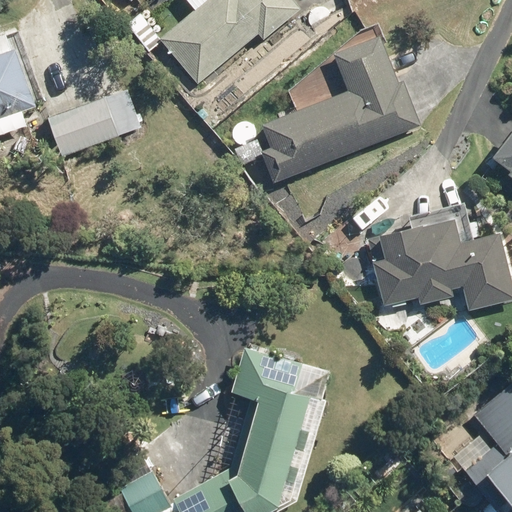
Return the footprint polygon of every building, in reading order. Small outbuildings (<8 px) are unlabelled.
[(151,27),(138,38),(148,50),(160,40),(195,83),(257,32),(261,37),(297,7),(291,0),(203,0),(159,37),(151,27)] [(0,133),(25,124),(20,108),(32,104),(11,44),(6,46),(0,28),(0,27),(0,133)] [(347,90),(260,123),(269,146),(260,150),(255,137),(233,146),(247,184),(269,175),(272,181),(419,124),(402,79),(395,81),(377,34),(332,51),(347,90)] [(126,88),(46,117),(60,156),(140,127),(126,88)] [(511,121),(488,153),(507,167),(504,171),(511,177),(511,121)] [(417,222),(376,233),(376,236),(365,238),(383,306),(416,297),(418,303),(452,294),(451,287),(461,285),(468,310),(511,298),(511,284),(497,231),(457,242),(450,216),(417,225),(417,222)] [(229,467),(173,498),(180,511),(261,511),(286,498),(315,397),(320,398),(328,371),(242,347),(229,391),(248,397),(229,467)] [(511,384),(509,381),(471,411),(497,443),(463,470),(493,506),(503,498),(509,504),(511,502),(511,384)] [(455,470),(448,462),(439,470),(446,478),(455,470)] [(150,470),(118,488),(131,511),(158,511),(169,506),(150,470)]
